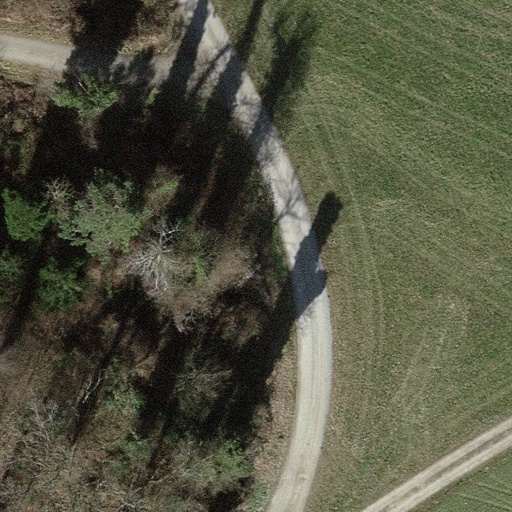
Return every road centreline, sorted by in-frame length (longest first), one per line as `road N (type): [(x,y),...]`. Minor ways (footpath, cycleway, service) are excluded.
road 1 (track): [(310,511),(304,225),(237,79),(190,0)]
road 2 (track): [(0,42),(237,79)]
road 3 (track): [(354,511),(511,432)]
